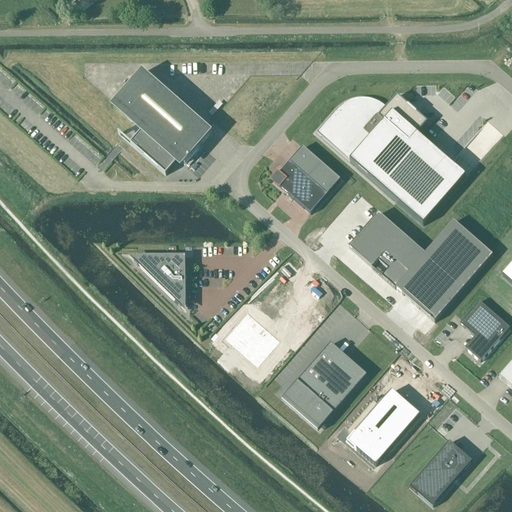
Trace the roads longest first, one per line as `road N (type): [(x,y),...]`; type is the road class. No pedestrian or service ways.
road 1 (unclassified): [(511,433),(251,206),(238,184),(324,78),(344,68),(473,67),(511,88)]
road 2 (unclassified): [(0,34),(447,29),(482,21),(511,1)]
road 3 (motorway): [(233,511),(0,287)]
road 4 (unknown): [(238,184),(100,187),(0,89)]
road 5 (motorway): [(0,346),(172,511)]
